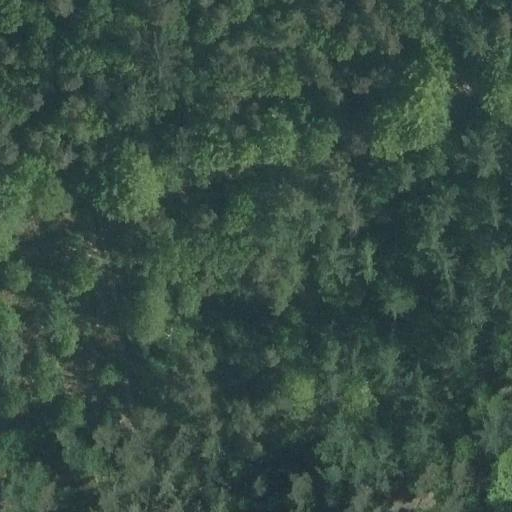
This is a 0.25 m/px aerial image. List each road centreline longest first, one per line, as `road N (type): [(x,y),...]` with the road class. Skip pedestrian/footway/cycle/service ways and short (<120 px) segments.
road 1 (track): [(90,185),(511,89)]
road 2 (track): [(90,185),(119,324),(128,429),(110,511)]
road 3 (track): [(128,429),(155,430),(201,449),(221,473),(226,511)]
road 4 (track): [(375,511),(511,466)]
